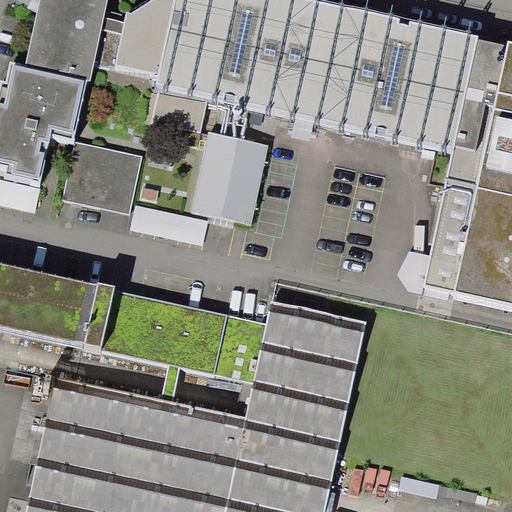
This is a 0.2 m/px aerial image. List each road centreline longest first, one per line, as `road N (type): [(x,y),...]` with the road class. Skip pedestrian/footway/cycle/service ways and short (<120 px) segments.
road 1 (unknown): [(383,291),(398,283),(407,258),(417,193),(410,183),(361,169),(322,171),(294,277)]
road 2 (unknown): [(0,227),(294,277)]
road 3 (unknown): [(383,291),(511,324)]
